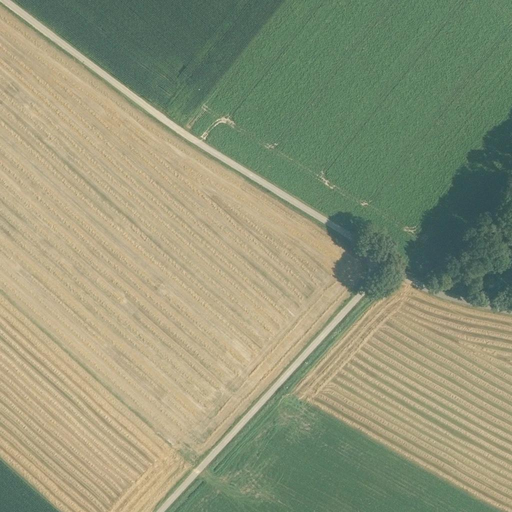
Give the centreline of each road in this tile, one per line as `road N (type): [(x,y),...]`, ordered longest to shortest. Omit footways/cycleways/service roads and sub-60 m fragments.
road 1 (unclassified): [(161,511),(357,298),(374,259),(173,126),(4,0)]
road 2 (track): [(511,311),(439,295),(374,259)]
